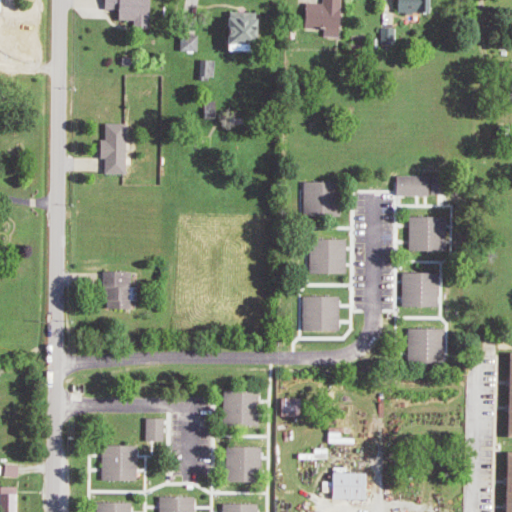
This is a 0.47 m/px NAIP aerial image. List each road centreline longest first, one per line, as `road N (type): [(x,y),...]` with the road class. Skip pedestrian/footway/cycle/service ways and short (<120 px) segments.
road 1 (residential): [(54,511),(58,0)]
road 2 (residential): [(55,359),(334,356),(364,343),(375,200)]
